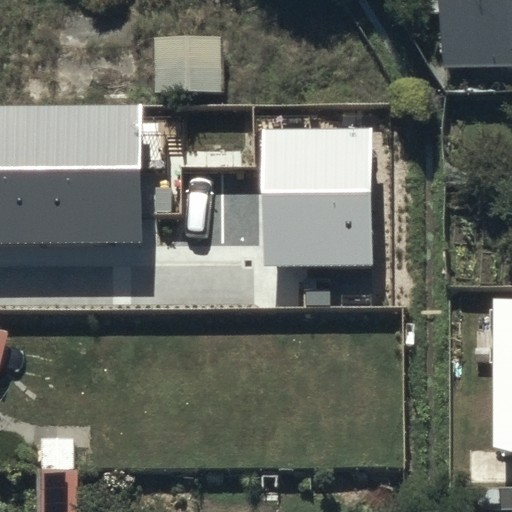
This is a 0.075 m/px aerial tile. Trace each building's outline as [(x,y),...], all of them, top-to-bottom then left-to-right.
[(511,0),(441,0),(442,69),(511,67),(511,0)] [(221,37),(155,36),(155,98),(221,98),(221,37)] [(141,104),(0,105),(0,243),(142,243),(141,104)] [(264,266),(371,265),(370,129),(263,130),(264,266)] [(498,458),(511,458),(511,303),(496,304),(498,458)] [(73,511),(74,494),(41,494),(41,511),(73,511)]
